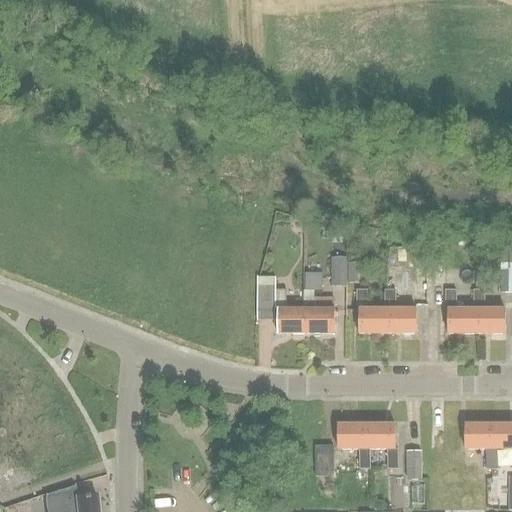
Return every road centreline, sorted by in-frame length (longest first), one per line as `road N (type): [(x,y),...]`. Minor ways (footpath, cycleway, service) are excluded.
road 1 (residential): [(511,387),(268,386),(138,349)]
road 2 (residential): [(131,511),(138,349)]
road 3 (residential): [(138,349),(0,296)]
